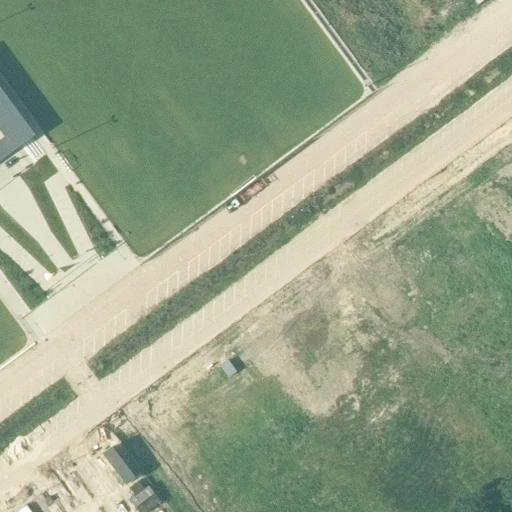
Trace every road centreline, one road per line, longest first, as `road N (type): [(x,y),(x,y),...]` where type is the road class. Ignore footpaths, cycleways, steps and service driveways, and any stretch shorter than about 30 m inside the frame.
road 1 (residential): [(511,12),(0,388)]
road 2 (residential): [(0,486),(511,113)]
